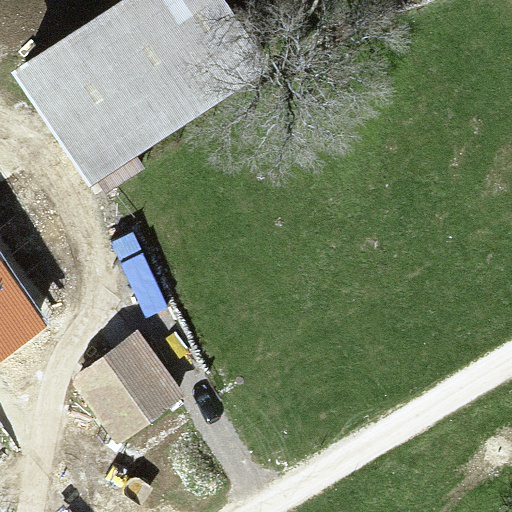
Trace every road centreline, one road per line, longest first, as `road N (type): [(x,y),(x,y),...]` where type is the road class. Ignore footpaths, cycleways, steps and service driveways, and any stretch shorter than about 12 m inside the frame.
road 1 (track): [(30,511),(69,344),(101,294),(100,237),(74,184),(5,121)]
road 2 (track): [(244,511),(511,362)]
